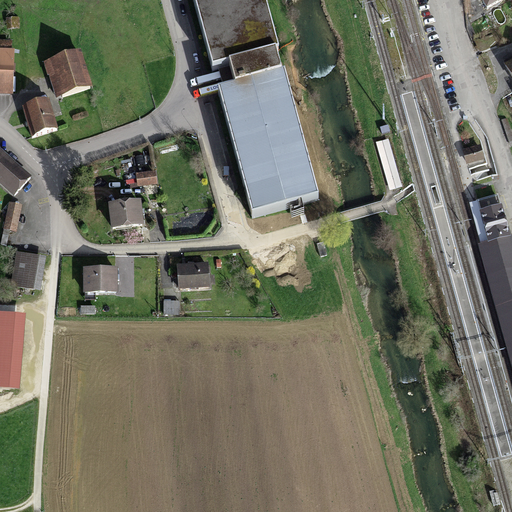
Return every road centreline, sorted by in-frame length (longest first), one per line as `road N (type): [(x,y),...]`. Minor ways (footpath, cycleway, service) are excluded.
road 1 (track): [(0,510),(23,508),(38,485),(52,256),(67,240)]
road 2 (residential): [(233,243),(86,249),(67,240),(44,167)]
road 3 (unclassified): [(450,0),(511,188)]
road 4 (residential): [(202,109),(44,167)]
road 5 (residential): [(233,243),(236,227),(202,109)]
